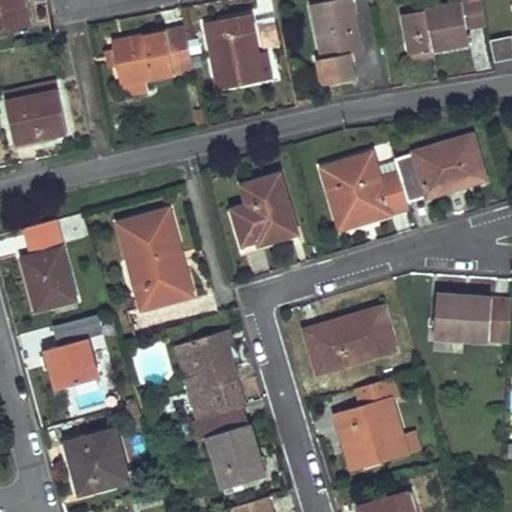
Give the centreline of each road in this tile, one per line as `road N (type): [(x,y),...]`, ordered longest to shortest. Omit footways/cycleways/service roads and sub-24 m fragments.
road 1 (residential): [(0,191),(345,108),(511,81)]
road 2 (residential): [(467,242),(421,242),(260,293),(318,511)]
road 3 (residential): [(0,342),(41,490)]
